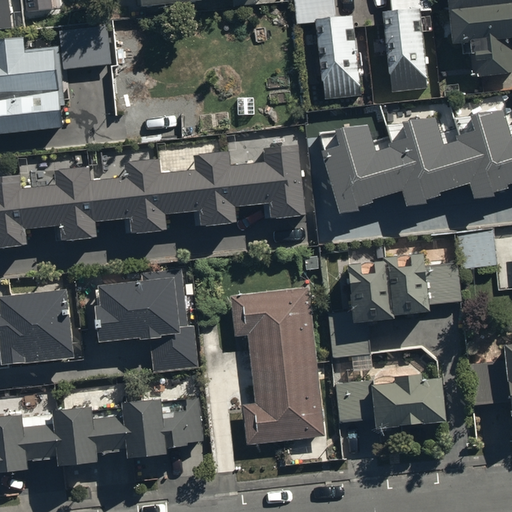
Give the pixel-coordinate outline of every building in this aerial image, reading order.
[(0,0),(0,30),(10,29),(7,0),(0,0)] [(51,0),(25,0),(27,12),(53,9),(51,0)] [(254,0),(139,0),(140,14),(252,3),(254,0)] [(333,0),(293,0),(296,24),(315,22),(323,100),(361,96),(353,17),(335,19),(333,0)] [(388,0),(391,16),(380,18),(388,91),(427,87),(418,12),(430,10),(429,0),(388,0)] [(511,0),(448,0),(455,54),(462,53),(461,61),(469,60),(470,81),(511,77),(511,0)] [(107,25),(59,31),(64,69),(111,63),(107,25)] [(0,134),(67,127),(58,46),(23,50),(22,39),(0,41),(0,134)] [(145,92),(150,146),(205,141),(200,87),(145,92)] [(366,131),(320,136),(326,160),(322,159),(339,223),(357,219),(356,214),(369,211),(368,207),(401,196),(406,215),(424,212),(423,207),(437,204),(435,201),(469,189),(475,208),(492,204),(490,198),(506,195),(504,192),(511,189),(511,130),(505,132),(502,117),(452,122),(453,133),(440,138),(436,126),(385,129),(389,140),(372,146),(366,131)] [(0,254),(25,252),(23,235),(59,231),(61,247),(96,243),(94,228),(128,225),(130,241),(166,236),(163,220),(199,217),(201,233),(237,229),(234,212),(269,208),(272,225),(305,221),(297,148),(262,151),(263,161),(231,164),(229,154),(191,158),(193,172),(160,175),(159,162),(123,166),(124,182),(89,186),(88,174),(52,178),(53,188),(21,191),(19,177),(0,179),(0,254)] [(496,268),(492,235),(458,238),(462,272),(496,268)] [(351,312),(330,314),(334,360),(371,357),(369,327),(392,325),(391,321),(424,318),(423,305),(459,302),(456,261),(425,264),(424,254),(382,258),(382,264),(348,267),(351,312)] [(142,286),(100,291),(103,315),(93,316),(97,353),(152,347),(155,376),(199,371),(194,329),(189,330),(183,275),(141,279),(142,286)] [(310,292),(229,300),(233,344),(248,342),(254,407),(242,408),(246,448),(324,441),(310,292)] [(0,374),(75,367),(68,294),(0,301),(0,374)] [(507,362),(464,366),(469,412),(508,408),(510,425),(511,424),(511,348),(506,349),(507,362)] [(373,383),(335,387),(339,427),(375,424),(377,436),(444,430),(440,385),(423,387),(422,379),(397,381),(398,390),(374,392),(373,383)] [(200,394),(0,413),(0,484),(29,482),(28,467),(58,464),(59,475),(98,471),(97,461),(128,458),(129,468),(166,464),(165,454),(205,450),(200,394)]
